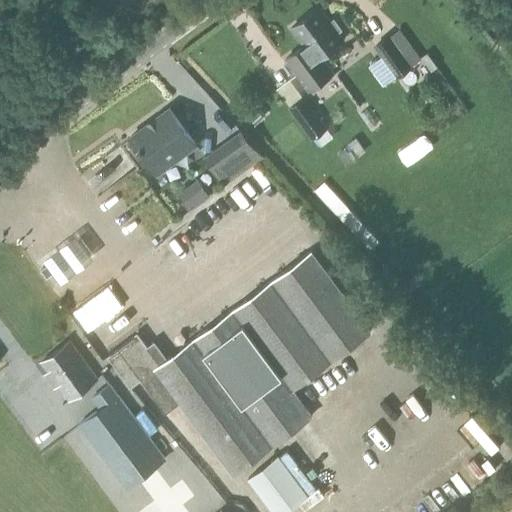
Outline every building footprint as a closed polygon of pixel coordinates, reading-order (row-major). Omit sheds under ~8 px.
[(340,28),(332,16),(329,19),(320,8),(291,28),(304,46),(286,59),(288,61),(285,63),(292,73),(295,71),(309,90),(321,81),(324,84),(334,76),(332,73),(334,72),(321,55),(344,39),(337,30),(340,28)] [(389,36),(375,46),(397,76),(421,58),(414,48),(403,56),(389,36)] [(377,55),(370,61),(383,77),(390,71),(377,55)] [(304,98),(290,108),(312,137),(326,127),(304,98)] [(196,144),(169,108),(130,137),(156,173),(196,144)] [(247,116),(255,127),(265,119),(256,108),(247,116)] [(208,161),(224,183),(262,155),(244,135),(208,161)] [(340,148),(326,158),(333,168),(347,158),(340,148)] [(312,250),(245,300),(242,297),(238,296),(232,301),(231,305),(234,308),(160,363),(138,333),(107,355),(130,387),(141,379),(166,412),(179,402),(233,475),(313,415),(295,389),(372,331),(312,250)] [(47,265),(41,270),(47,278),(53,273),(47,265)] [(70,341),(41,363),(47,371),(45,373),(54,386),(57,384),(68,400),(98,378),(70,341)] [(368,382),(353,398),(357,402),(344,414),(359,429),(387,402),(368,382)] [(101,408),(80,426),(126,488),(165,458),(149,437),(151,436),(112,384),(93,398),(101,408)] [(249,480),(274,511),(288,511),(309,495),(279,457),(249,480)]
